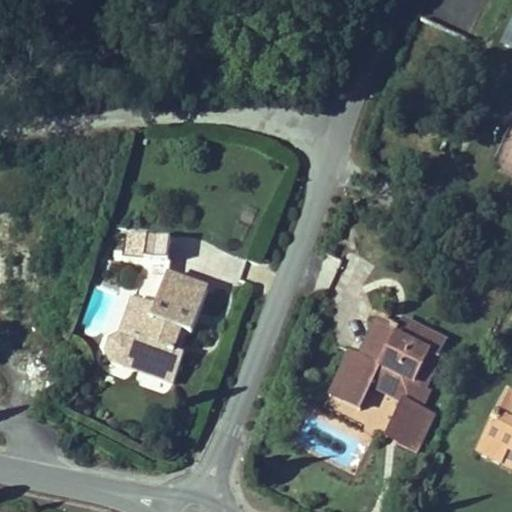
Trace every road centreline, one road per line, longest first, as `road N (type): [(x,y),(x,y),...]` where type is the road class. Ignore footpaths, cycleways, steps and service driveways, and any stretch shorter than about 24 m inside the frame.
road 1 (residential): [(206,493),(331,156)]
road 2 (residential): [(0,132),(224,116),(292,132),(331,156)]
road 3 (residential): [(331,156),(390,0)]
